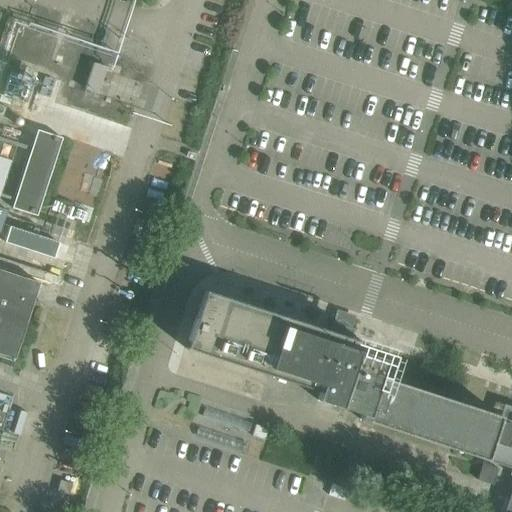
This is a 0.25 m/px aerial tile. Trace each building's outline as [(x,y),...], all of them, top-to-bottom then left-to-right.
[(0,356),(14,361),(39,285),(0,271),(0,145),(1,143),(0,143),(0,82),(5,65),(0,63),(0,356)] [(93,64),(85,90),(98,94),(107,68),(93,64)] [(37,217),(63,139),(37,130),(11,209),(37,217)] [(493,486),(498,470),(502,457),(511,426),(499,421),(500,417),(380,378),(386,361),(362,353),(365,344),(348,339),(355,317),(336,311),(329,333),(204,292),(186,349),(320,393),(318,401),(361,415),(359,420),(484,460),(477,481),(493,486)] [(255,426),(252,437),(265,441),(268,430),(255,426)] [(511,511),(511,460),(502,457),(498,470),(511,474),(511,489),(511,490),(504,511),(511,511)]
